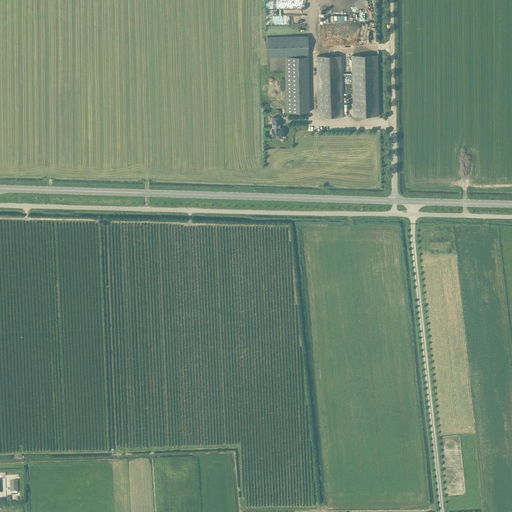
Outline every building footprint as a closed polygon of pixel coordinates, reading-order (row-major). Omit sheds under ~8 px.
[(308,35),(268,36),(267,36),(268,56),(275,56),(308,56),(308,35)] [(379,115),(378,54),(352,55),(352,90),(343,91),(343,93),(352,93),(353,115),(379,115)] [(342,55),(317,56),(318,116),(343,116),(343,93),(343,91),(342,55)] [(309,112),(308,56),(285,57),(286,112),(309,112)] [(272,127),(272,133),(272,138),(282,137),(282,128),(279,128),(279,126),(279,117),(272,117),(272,127)]
